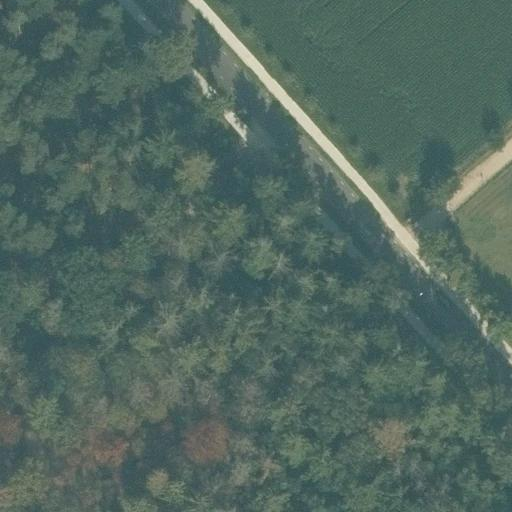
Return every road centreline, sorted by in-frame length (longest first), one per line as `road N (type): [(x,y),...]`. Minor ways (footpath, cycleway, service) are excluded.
road 1 (tertiary): [(511,384),(163,0)]
road 2 (track): [(273,121),(0,404)]
road 3 (unknown): [(405,238),(511,149)]
